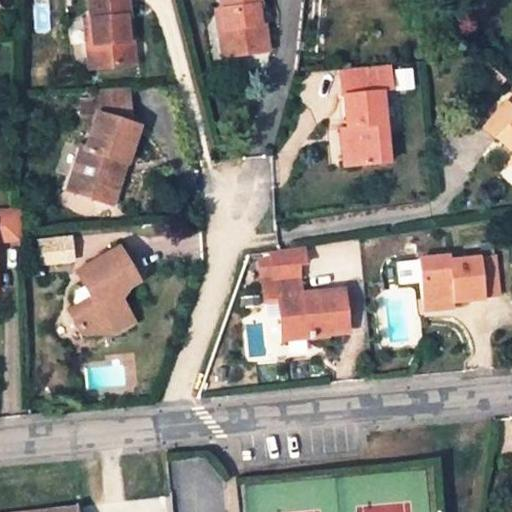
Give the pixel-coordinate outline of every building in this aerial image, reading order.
[(92,40),(83,41),(85,65),(130,62),(128,37),(122,38),(120,13),(126,12),(125,0),(88,0),(90,17),(92,40)] [(206,0),(209,22),(219,21),(216,0),(206,0)] [(216,0),(219,21),(209,22),(212,47),(259,42),(257,16),(250,17),(247,0),(216,0)] [(81,18),(83,41),(92,40),(90,17),(81,18)] [(346,122),(350,159),(387,155),(379,85),(388,83),(385,58),(340,63),(346,122)] [(107,192),(119,197),(127,175),(121,173),(126,159),(130,161),(141,124),(133,119),(130,85),(100,87),(102,107),(96,124),(103,126),(94,153),(87,150),(76,180),(90,186),(87,192),(91,201),(96,203),(104,198),(107,192)] [(511,93),(508,90),(502,98),(511,107),(511,93)] [(511,107),(502,98),(481,121),(510,147),(504,153),(511,161),(511,107)] [(344,159),(350,159),(346,122),(340,123),(344,159)] [(500,174),(511,183),(511,170),(506,166),(500,174)] [(71,193),(91,201),(87,192),(90,186),(76,180),(71,193)] [(114,209),(119,197),(107,192),(104,198),(96,203),(114,209)] [(0,237),(24,236),(24,232),(22,207),(0,208),(0,237)] [(71,237),(40,241),(42,255),(72,253),(71,237)] [(336,266),(331,237),(323,239),(327,267),(336,266)] [(277,294),(280,329),(306,327),(306,331),(343,328),(340,288),(298,292),(296,273),(289,273),(288,261),(303,259),(302,243),(267,249),(269,275),(261,275),(263,295),(277,294)] [(106,316),(113,329),(114,330),(134,319),(118,291),(137,279),(119,246),(79,270),(92,293),(70,307),(83,329),(85,328),(106,316)] [(450,290),(450,294),(480,291),(475,251),(450,254),(445,250),(416,254),(420,293),(450,290)] [(450,290),(420,293),(421,302),(451,299),(450,294),(450,290)] [(106,316),(85,328),(113,329),(106,316)] [(306,327),(280,329),(281,337),(306,335),(306,331),(306,327)] [(171,511),(169,492),(0,508),(0,511),(171,511)]
